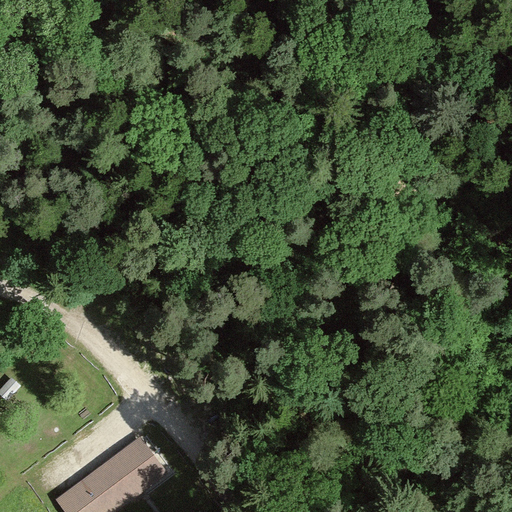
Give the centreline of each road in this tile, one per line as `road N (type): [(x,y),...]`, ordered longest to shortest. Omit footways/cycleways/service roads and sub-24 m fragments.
road 1 (track): [(0,288),(43,303),(91,338),(247,511)]
road 2 (track): [(149,402),(47,478)]
